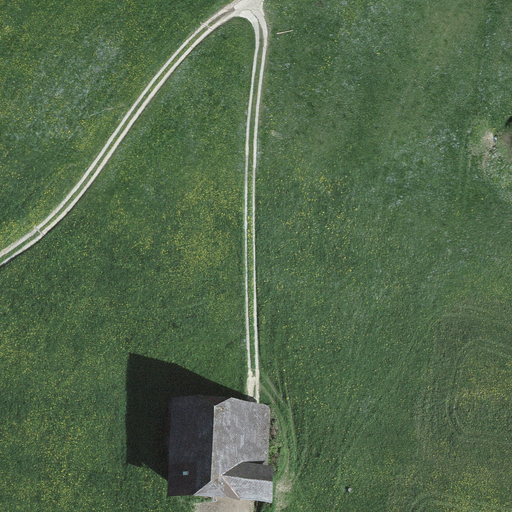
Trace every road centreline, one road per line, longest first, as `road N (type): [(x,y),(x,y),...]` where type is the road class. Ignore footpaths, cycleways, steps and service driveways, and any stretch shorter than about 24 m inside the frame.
road 1 (track): [(251,385),(249,138),(257,34),(242,5)]
road 2 (track): [(242,5),(210,21),(167,64),(63,207),(0,258)]
